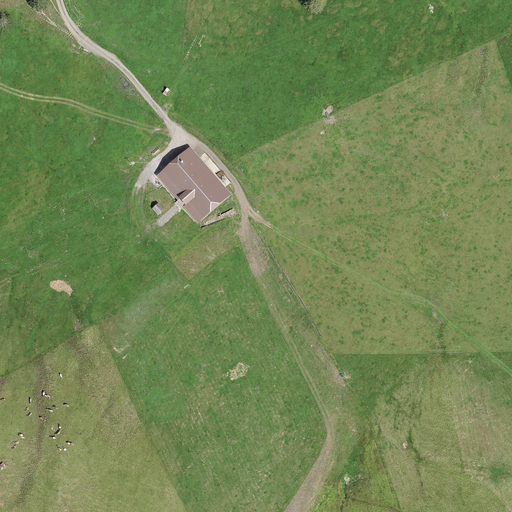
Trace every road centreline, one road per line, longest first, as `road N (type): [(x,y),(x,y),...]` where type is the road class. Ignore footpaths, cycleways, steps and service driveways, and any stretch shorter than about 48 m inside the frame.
road 1 (track): [(63,0),(81,34),(216,157),(251,204)]
road 2 (track): [(251,204),(296,219),(332,218),(424,208),(511,176)]
